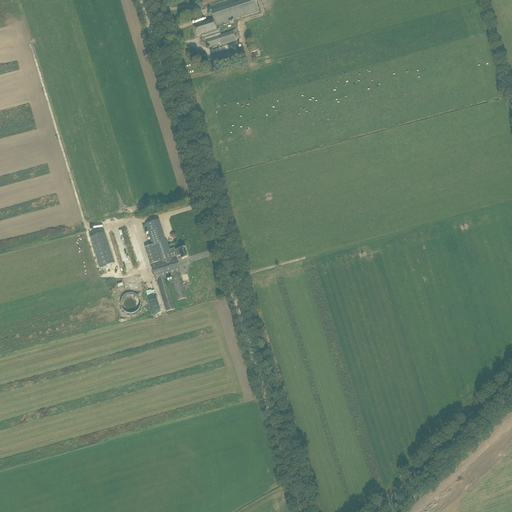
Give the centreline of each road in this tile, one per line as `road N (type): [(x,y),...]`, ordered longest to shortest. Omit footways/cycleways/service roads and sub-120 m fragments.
road 1 (unclassified): [(302,511),(142,0)]
road 2 (unclassified): [(378,511),(511,380)]
